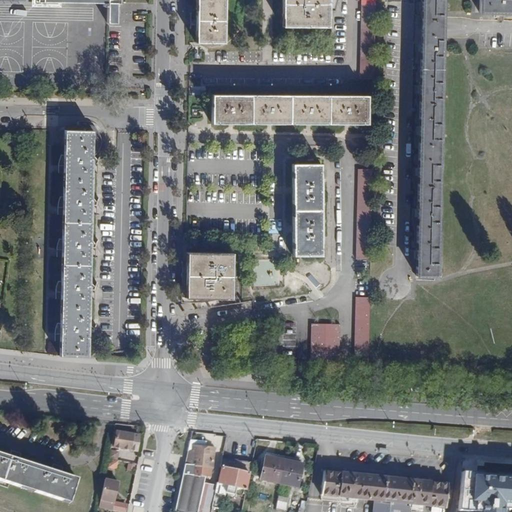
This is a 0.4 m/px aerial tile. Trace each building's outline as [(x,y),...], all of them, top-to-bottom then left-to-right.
[(36,0),(37,2),(107,3),(107,22),(116,22),(116,3),(121,3),(120,0),(36,0)] [(196,0),(196,42),(225,43),(225,21),(225,0),(196,0)] [(327,0),(282,0),(282,26),(327,26),(327,0)] [(361,0),(360,78),(374,79),(375,0),(361,0)] [(442,0),(421,0),(421,27),(416,276),(436,276),(441,27),(442,0)] [(511,0),(479,0),(480,12),(511,13),(511,0)] [(367,123),(367,95),(212,94),(211,122),(367,123)] [(92,131),(64,130),(60,357),(87,357),(92,131)] [(321,254),(321,163),(292,163),(293,255),(321,254)] [(356,257),(370,257),(372,170),(358,169),(356,257)] [(233,252),(187,252),(186,298),(232,299),(233,252)] [(354,366),(368,366),(368,362),(369,308),(369,299),(355,299),(354,366)] [(340,325),(312,325),(311,364),(339,365),(340,325)] [(112,447),(113,447),(136,452),(139,436),(116,431),(115,439),(113,438),(111,446),(112,446),(112,447)] [(216,484),(220,469),(213,467),(215,448),(205,447),(189,445),(175,511),(177,511),(210,511),(212,507),(216,484)] [(118,469),(120,450),(111,450),(109,468),(118,469)] [(11,451),(9,457),(19,460),(21,454),(11,451)] [(0,480),(69,503),(77,479),(61,474),(50,471),(19,460),(9,457),(0,453),(0,480)] [(261,479),(279,483),(284,459),(266,456),(261,479)] [(220,469),(216,484),(227,486),(226,492),(234,494),(236,488),(246,491),(252,462),(222,458),(220,469)] [(303,463),(284,459),(279,483),(298,487),(303,463)] [(63,467),(53,464),(50,471),(61,474),(63,467)] [(383,502),(385,477),(324,470),(321,495),(374,501),(383,502)] [(504,489),(489,488),(482,511),(511,511),(511,475),(505,475),(504,489)] [(383,502),(374,501),(372,511),(404,511),(405,504),(411,505),(446,508),(446,503),(440,502),(442,483),(385,477),(383,502)] [(103,479),(98,507),(111,510),(117,481),(103,479)] [(448,484),(442,483),(440,502),(446,503),(448,484)] [(222,509),(226,492),(227,486),(216,484),(212,507),(222,509)] [(482,511),(489,488),(476,487),(473,511),(482,511)] [(288,498),(279,496),(276,508),(286,510),(288,498)]
